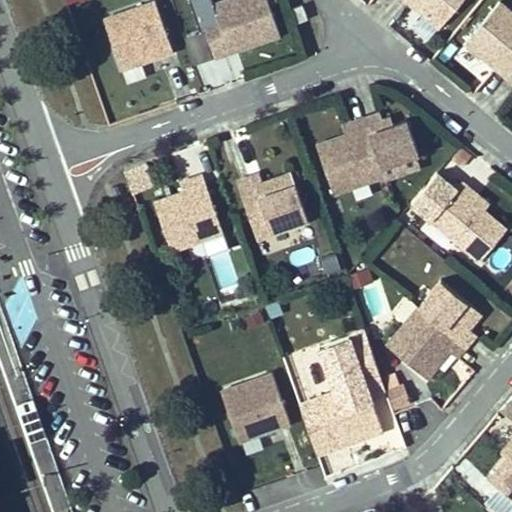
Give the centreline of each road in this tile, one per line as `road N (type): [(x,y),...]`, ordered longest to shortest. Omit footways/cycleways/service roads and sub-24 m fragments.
road 1 (residential): [(45,165),(165,511)]
road 2 (residential): [(378,47),(45,165)]
road 3 (residential): [(299,511),(429,457),(511,358)]
road 4 (residential): [(511,156),(378,47)]
road 5 (residential): [(0,37),(45,165)]
